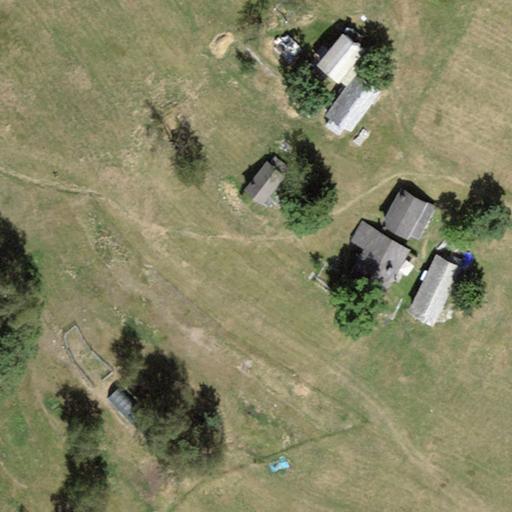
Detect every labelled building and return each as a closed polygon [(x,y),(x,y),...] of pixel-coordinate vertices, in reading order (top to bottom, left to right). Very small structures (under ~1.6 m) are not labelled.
[(342,35),(316,66),(337,83),(363,52),(342,35)] [(379,92),(355,76),(326,117),(349,133),(379,92)] [(265,164),(243,191),(259,205),(282,178),(265,164)] [(436,208),(400,188),(380,226),(407,240),(410,235),(419,240),(436,208)] [(410,251),(363,221),(349,242),(366,252),(354,271),(385,290),(410,251)] [(435,256),(411,307),(434,318),(458,266),(435,256)] [(146,410),(122,385),(108,399),(132,424),(146,410)]
